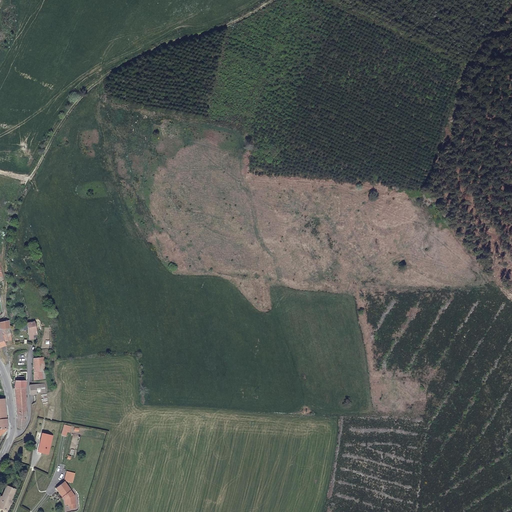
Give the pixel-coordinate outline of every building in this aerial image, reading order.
[(28,321),(30,335),(38,334),(35,320),(28,321)] [(4,341),(12,340),(10,327),(0,328),(4,341)] [(33,357),(34,380),(43,379),(42,371),(45,371),(44,357),(38,357),(33,357)] [(44,383),(31,384),(31,394),(39,394),(45,393),(44,383)] [(14,387),(17,428),(21,429),(23,428),(24,427),(25,425),(27,418),(26,387),(14,387)] [(8,428),(5,398),(0,397),(0,435),(6,431),(8,429),(8,428)] [(64,424),(61,434),(66,435),(67,431),(70,432),(71,426),(64,424)] [(38,450),(49,453),(53,435),(42,433),(38,450)] [(67,471),(64,480),(73,482),(75,473),(67,471)] [(70,491),(64,482),(56,488),(63,497),(64,496),(66,498),(68,504),(70,504),(76,503),(75,498),(70,491)] [(17,489),(7,485),(2,496),(1,495),(0,497),(0,507),(7,511),(17,489)]
